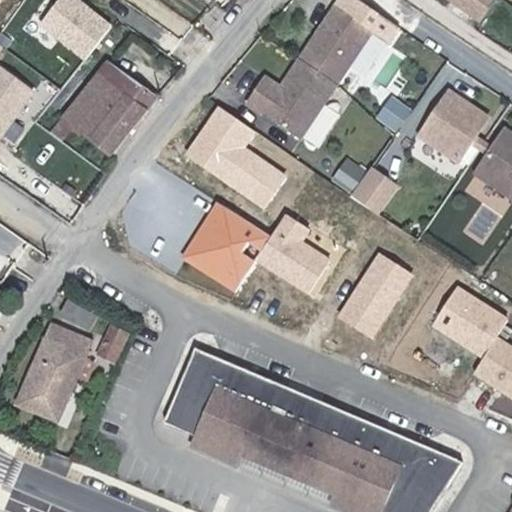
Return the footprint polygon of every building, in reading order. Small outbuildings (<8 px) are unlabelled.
[(110,27),(76,0),(60,0),(41,24),(85,59),(110,27)] [(494,0),(445,0),(478,23),(494,0)] [(368,36),(369,34),(332,9),(277,91),(268,92),(258,86),(244,107),(296,142),(345,69),(368,36)] [(384,47),(368,36),(345,69),(362,80),(384,47)] [(108,75),(119,60),(107,51),(96,67),(108,75)] [(135,71),(119,60),(108,75),(96,67),(84,84),(98,94),(92,102),(78,93),(64,112),(69,116),(74,110),(82,116),(78,122),(90,130),(135,71)] [(0,140),(35,91),(0,66),(0,140)] [(156,87),(135,71),(90,130),(112,146),(156,87)] [(262,80),(258,86),(268,92),(277,91),(262,80)] [(98,94),(84,84),(78,93),(92,102),(98,94)] [(477,139),(490,120),(451,93),(423,135),(462,161),(473,145),(477,139)] [(82,116),(74,110),(69,116),(64,112),(57,122),(66,129),(73,119),(78,122),(82,116)] [(511,195),(511,135),(506,131),(494,150),(489,156),(478,173),(511,195)] [(494,150),(477,139),(473,145),(489,156),(494,150)] [(400,190),(373,172),(355,198),(383,215),(400,190)] [(0,271),(16,247),(0,237),(0,271)] [(100,306),(77,292),(68,308),(92,321),(100,306)] [(98,336),(57,318),(24,398),(67,415),(98,336)] [(127,335),(116,330),(107,347),(118,353),(127,335)] [(511,342),(495,334),(473,375),(511,395),(511,342)] [(434,511),(467,461),(199,346),(168,420),(382,511),(434,511)]
